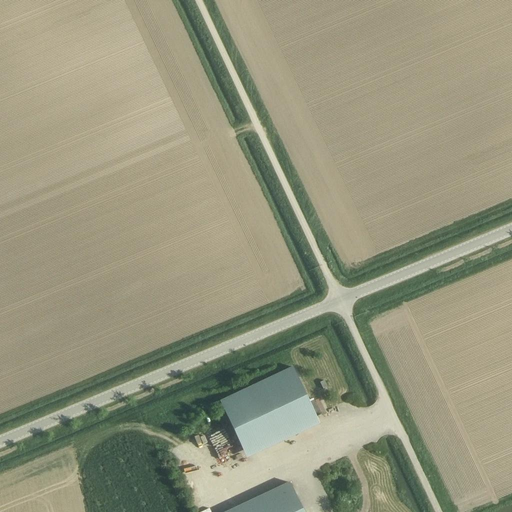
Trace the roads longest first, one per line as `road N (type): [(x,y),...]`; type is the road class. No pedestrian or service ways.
road 1 (unclassified): [(339,303),(0,441)]
road 2 (unclassified): [(339,303),(198,0)]
road 3 (unclassified): [(437,511),(339,303)]
road 4 (unclassified): [(511,231),(339,303)]
